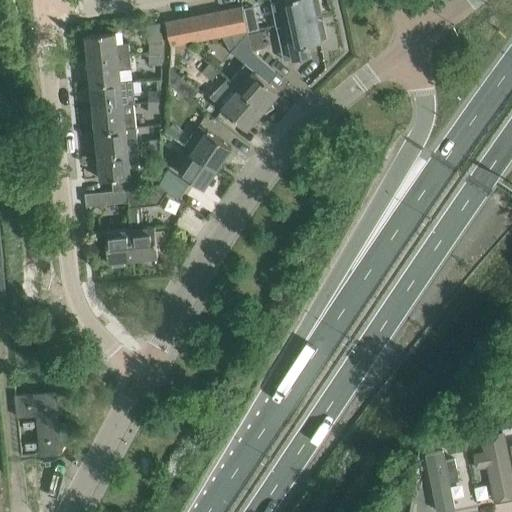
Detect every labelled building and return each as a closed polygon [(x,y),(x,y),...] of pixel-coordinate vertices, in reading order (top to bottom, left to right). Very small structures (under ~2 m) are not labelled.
[(271,0),(272,2),(276,21),(277,27),(316,19),(314,10),(320,6),(318,0),(271,0)] [(242,6),(230,9),(235,32),(236,36),(248,34),(247,30),(242,6)] [(230,9),(217,11),(222,35),(235,32),(230,9)] [(209,38),(222,35),(217,11),(205,14),(209,38)] [(196,40),(209,38),(205,14),(192,17),(196,40)] [(183,43),(196,40),(192,17),(179,19),(183,43)] [(171,46),(183,43),(179,19),(166,22),(171,46)] [(316,19),(277,27),(284,61),(294,59),(309,55),(307,46),(308,46),(308,44),(321,42),(321,40),(326,37),(324,27),(318,27),(316,19)] [(146,26),(148,43),(149,43),(149,54),(163,52),(164,43),(159,23),(146,26)] [(262,31),(248,34),(251,50),(266,47),(262,31)] [(86,35),(88,60),(130,56),(129,42),(115,44),(114,32),(86,35)] [(229,80),(228,81),(262,110),(262,109),(266,112),(272,108),(272,109),(274,107),(270,101),(278,91),(268,82),(263,78),(255,71),(252,69),(261,58),(258,56),(251,50),(248,34),(236,36),(237,43),(230,52),(245,62),(229,80)] [(149,54),(148,64),(163,65),(163,52),(149,54)] [(133,79),(133,78),(119,80),(118,70),(132,68),(130,56),(88,60),(91,84),(133,79)] [(208,64),(202,72),(211,80),(218,72),(208,64)] [(199,90),(170,67),(169,83),(191,100),(199,90)] [(133,79),(91,84),(93,107),(134,103),(135,103),(133,79)] [(222,89),(213,99),(224,108),(223,109),(231,115),(246,128),(262,110),(228,81),(222,89)] [(148,91),(148,102),(161,102),(161,91),(148,91)] [(148,102),(148,112),(161,113),(161,102),(148,102)] [(93,107),(96,131),(124,128),(137,127),(134,103),(93,107)] [(167,131),(165,133),(175,140),(182,129),(172,123),(167,131)] [(199,126),(186,147),(192,151),(217,168),(231,147),(199,126)] [(124,128),(96,131),(98,155),(138,151),(139,151),(137,127),(124,128)] [(160,139),(149,140),(150,148),(160,147),(160,139)] [(160,187),(160,185),(141,187),(139,174),(130,175),(128,165),(139,164),(138,151),(98,155),(101,180),(112,179),(113,191),(105,191),(105,192),(125,190),(160,187)] [(204,188),(217,168),(192,151),(179,171),(204,188)] [(169,166),(158,182),(180,196),(190,180),(169,166)] [(127,202),(129,201),(131,229),(130,229),(134,259),(158,256),(157,243),(165,243),(163,231),(155,232),(155,226),(143,228),(140,206),(162,204),(169,192),(160,187),(125,190),(127,202)] [(105,192),(106,204),(127,202),(125,190),(105,192)] [(0,291),(9,291),(6,223),(0,223),(0,291)] [(112,261),(112,266),(125,265),(124,260),(134,259),(130,229),(100,232),(102,250),(108,249),(109,261),(112,261)] [(62,389),(18,391),(21,454),(65,452),(62,389)] [(509,428),(506,416),(462,425),(464,437),(484,433),(509,428)] [(464,437),(462,425),(421,433),(423,445),(445,440),(448,453),(467,449),(464,437)] [(511,499),(511,472),(505,433),(481,437),(484,453),(472,455),(475,472),(487,470),(493,503),(511,499)] [(425,455),(435,511),(442,511),(455,510),(445,452),(425,455)]
